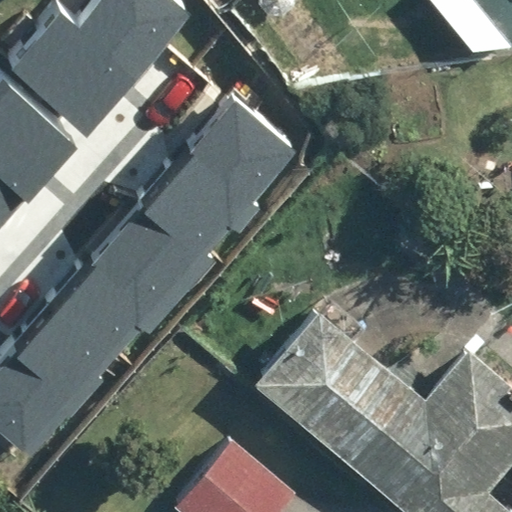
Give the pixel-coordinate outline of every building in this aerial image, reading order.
[(61,12),(12,72),(86,132),(187,9),(176,0),(98,0),(78,26),(61,12)] [(511,0),(497,0),(511,17),(511,0)] [(423,63),(371,69),(377,120),(429,113),(423,63)] [(0,82),(0,224),(71,144),(0,82)] [(236,102),(0,369),(0,425),(29,450),(292,151),(236,102)] [(321,287),(260,358),(440,511),(511,511),(511,483),(493,468),(511,445),(511,363),(471,328),(428,378),(321,287)] [(235,425),(177,492),(200,511),(268,511),(297,479),(235,425)]
